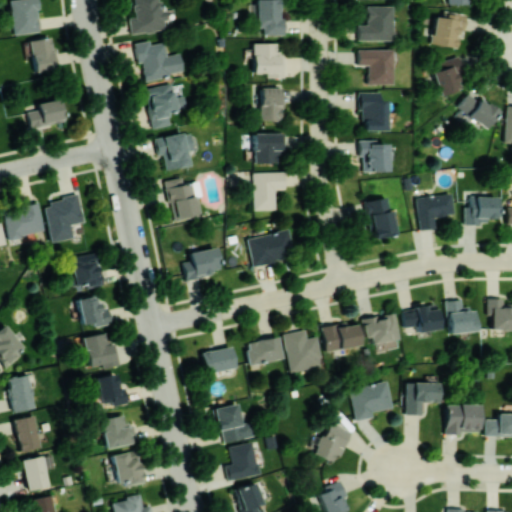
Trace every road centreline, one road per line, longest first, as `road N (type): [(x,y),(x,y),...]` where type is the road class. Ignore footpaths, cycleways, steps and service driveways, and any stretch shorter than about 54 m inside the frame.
road 1 (residential): [(84,0),(151,325)]
road 2 (residential): [(511,261),(437,264),(233,308)]
road 3 (residential): [(151,325),(193,511)]
road 4 (residential): [(321,0),(322,183)]
road 5 (residential): [(511,471),(392,470)]
